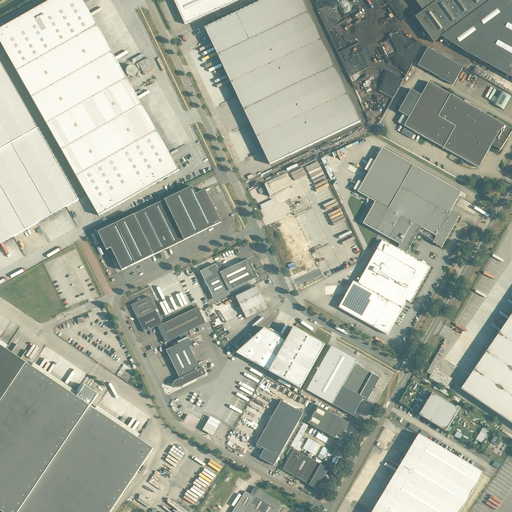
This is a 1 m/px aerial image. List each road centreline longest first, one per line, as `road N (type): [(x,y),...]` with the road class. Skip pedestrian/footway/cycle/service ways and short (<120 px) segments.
road 1 (residential): [(329,511),(178,426),(117,310),(124,289),(255,228)]
road 2 (unclassified): [(255,228),(146,0)]
road 3 (unclassified): [(407,370),(304,312),(255,228)]
road 4 (unclassified): [(407,370),(511,187)]
road 5 (unknown): [(262,294),(337,258),(307,185)]
road 6 (unclassified): [(329,511),(407,370)]
